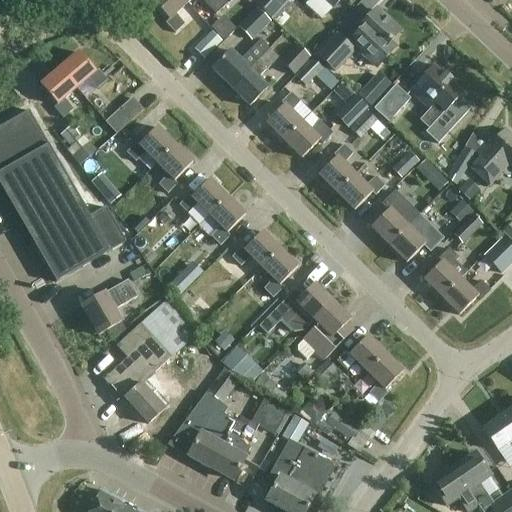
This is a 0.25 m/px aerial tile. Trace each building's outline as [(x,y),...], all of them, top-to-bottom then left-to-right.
[(176,16),(188,4),(183,0),(153,0),(151,2),(168,20),(165,23),(175,34),(184,26),(176,16)] [(183,0),(188,4),(192,0),(201,0),(216,16),(233,0),(183,0)] [(255,0),(254,2),(252,3),(271,21),(290,0),(304,0),(308,3),(310,0),(322,0),(331,8),(338,0),(255,0)] [(256,10),(238,28),(251,41),(269,23),(256,10)] [(395,51),(390,46),(399,35),(375,13),(357,33),(359,34),(347,47),(336,38),(317,58),(335,74),(357,51),(377,70),(395,51)] [(204,60),(221,42),(212,33),(211,32),(194,50),(204,60)] [(211,70),(230,88),(249,69),(257,61),(268,49),(260,40),(240,61),(230,51),(211,70)] [(296,47),(281,63),(294,76),(310,59),(296,47)] [(268,49),(257,61),(249,69),(230,88),(249,107),(268,88),(258,78),(278,58),(268,49)] [(59,71),(76,90),(88,80),(97,90),(107,81),(98,71),(94,74),(78,54),(59,71)] [(313,61),(296,78),(305,87),(314,78),(329,92),(338,83),(323,68),(322,69),(313,61)] [(443,114),(434,124),(425,133),(437,144),(469,110),(457,99),(461,95),(449,84),(451,82),(443,75),(442,77),(432,68),(408,93),(428,111),(434,105),(443,114)] [(64,101),(76,90),(59,71),(40,88),(56,106),(54,109),(63,119),(72,111),(64,101)] [(388,124),(410,100),(395,86),(373,110),(388,124)] [(265,124),(283,142),(300,123),(289,113),(299,103),(289,94),(280,104),(282,106),(265,124)] [(346,106),(348,108),(337,119),(347,128),(366,109),(357,100),(354,97),(346,106)] [(115,135),(131,121),(120,109),(104,123),(115,135)] [(366,112),(350,130),(360,139),(368,130),(382,143),(389,135),(376,123),(376,122),(366,112)] [(30,113),(0,129),(0,188),(53,287),(109,255),(30,113)] [(300,123),(283,142),(301,160),(318,141),(322,145),(331,134),(319,122),(309,132),(300,123)] [(60,136),(80,159),(89,151),(69,128),(60,136)] [(145,154),(156,164),(174,146),(156,129),(138,147),(136,144),(126,154),(135,163),(145,154)] [(511,137),(505,130),(497,139),(492,133),(483,143),(484,144),(475,153),(476,153),(481,158),(471,170),(489,186),(499,175),(508,165),(511,168),(511,139),(511,138),(511,137)] [(174,181),(192,164),(174,146),(156,164),(167,176),(158,186),(167,194),(177,185),(174,181)] [(318,177),(337,196),(355,178),(342,165),(352,155),(343,146),(333,156),(336,158),(318,177)] [(456,187),(474,156),(463,149),(444,179),(456,187)] [(409,154),(392,170),(401,179),(418,162),(409,154)] [(438,193),(447,183),(425,161),(415,170),(438,193)] [(355,178),(337,196),(353,212),(372,194),(375,197),(384,187),(375,178),(365,188),(355,178)] [(208,217),(226,198),(209,180),(190,199),(188,196),(178,206),(188,215),(197,206),(208,217)] [(478,191),(467,180),(456,192),(468,202),(478,191)] [(108,182),(97,192),(109,206),(120,197),(108,182)] [(371,229),(388,246),(406,229),(418,218),(394,194),(383,206),(386,208),(389,211),(371,229)] [(219,228),(210,238),(219,247),(229,238),(226,234),(244,216),(226,198),(208,217),(219,228)] [(461,202),(453,211),(464,221),(472,213),(461,202)] [(157,219),(163,225),(169,220),(163,213),(157,219)] [(473,216),(453,236),(462,245),(482,225),(473,216)] [(147,223),(142,217),(130,229),(136,234),(147,223)] [(424,246),(427,249),(430,252),(441,241),(418,218),(406,229),(388,246),(397,256),(406,264),(414,256),(424,246)] [(511,224),(502,234),(511,243),(511,224)] [(241,248),(234,255),(231,258),(240,267),(251,258),(261,269),(280,251),(263,233),(244,251),(241,248)] [(509,267),(511,264),(511,252),(501,240),(492,249),(509,267)] [(423,280),(442,299),(460,281),(466,274),(454,262),(457,259),(448,250),(439,260),(441,262),(423,280)] [(279,286),(298,268),(280,251),(261,269),(272,280),(263,290),(272,299),(282,289),(279,286)] [(186,269),(168,287),(179,298),(196,280),(186,269)] [(138,270),(128,275),(132,283),(142,278),(138,270)] [(460,281),(442,299),(459,316),(477,298),(480,301),(490,291),(482,282),(471,292),(460,281)] [(80,309),(96,338),(107,331),(120,323),(121,323),(114,311),(136,299),(127,283),(100,298),(80,309)] [(267,335),(280,322),(281,320),(294,332),(303,331),(313,322),(331,303),(314,286),(298,302),(291,295),(259,327),(267,335)] [(170,360),(181,349),(195,337),(169,299),(139,327),(115,349),(125,361),(104,380),(147,426),(169,406),(150,386),(158,379),(153,375),(170,360)] [(302,341),(303,342),(297,347),(297,352),(306,361),(315,353),(323,361),(353,331),(346,324),(349,321),(331,303),(313,322),(317,326),(302,341)] [(125,332),(120,323),(107,331),(113,339),(125,332)] [(223,353),(234,342),(229,337),(218,348),(223,353)] [(354,364),(366,375),(385,356),(367,339),(349,357),(346,353),(336,363),(345,372),(354,364)] [(223,364),(231,373),(243,376),(255,379),(261,373),(253,365),(237,350),(223,364)] [(384,391),(402,373),(385,356),(366,375),(377,386),(368,395),(378,405),(388,395),(384,391)] [(327,362),(313,375),(323,385),(336,371),(327,362)] [(243,461),(249,450),(245,447),(252,434),(223,417),(227,410),(220,405),(236,384),(221,373),(206,394),(207,395),(167,447),(209,472),(211,470),(232,482),(244,463),(243,461)] [(270,394),(276,385),(261,375),(255,384),(270,394)] [(264,400),(251,423),(273,436),(286,413),(264,400)] [(312,428),(320,420),(326,414),(325,413),(320,407),(312,400),(297,414),(312,428)] [(321,431),(322,430),(325,425),(333,430),(351,443),(352,443),(359,433),(359,432),(358,431),(332,413),(332,415),(325,424),(320,420),(315,427),(321,431)] [(509,445),(511,449),(511,426),(504,415),(481,431),(497,453),(509,445)] [(317,511),(322,505),(312,500),(331,468),(295,447),(307,426),(293,418),(281,438),(289,443),(263,487),(272,492),(265,504),(279,511),(317,511)] [(474,455),(451,471),(477,508),(478,507),(481,511),(511,511),(511,492),(511,493),(511,491),(492,504),(487,496),(496,489),(489,479),(490,478),(475,456),(474,455)] [(451,471),(429,486),(445,509),(458,500),(465,511),(470,511),(477,508),(451,471)] [(91,511),(134,511),(101,494),(91,511)]
